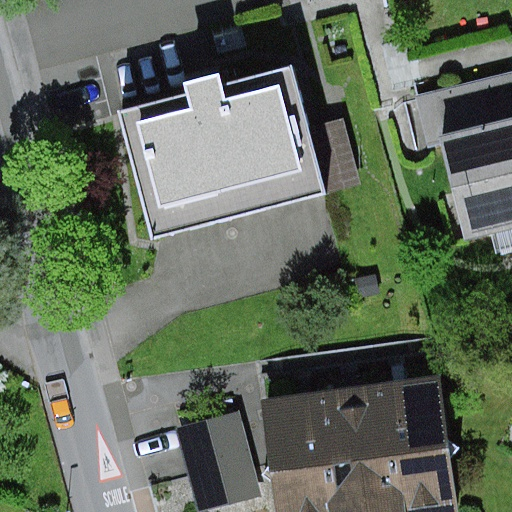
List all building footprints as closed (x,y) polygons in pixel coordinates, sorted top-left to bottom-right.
[(121,113),(155,240),(326,194),(292,67),(225,84),(223,75),(187,85),(190,95),(121,113)] [(511,234),(511,137),(443,155),(463,247),(511,234)] [(380,378),(397,511),(458,511),(440,370),(380,378)] [(320,385),(336,511),(397,511),(380,378),(320,385)] [(260,393),(275,511),(336,511),(320,385),(260,393)] [(238,405),(180,424),(208,508),(266,489),(238,405)]
